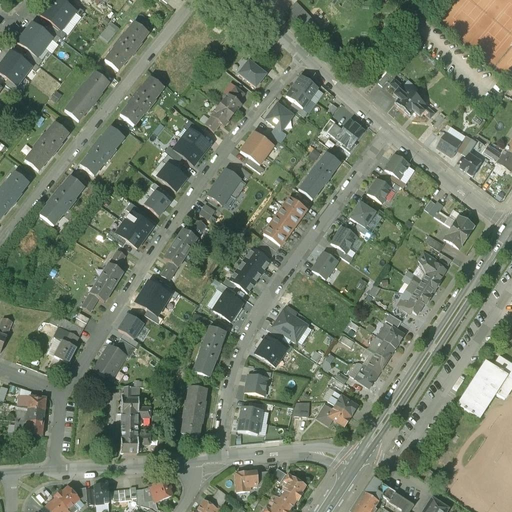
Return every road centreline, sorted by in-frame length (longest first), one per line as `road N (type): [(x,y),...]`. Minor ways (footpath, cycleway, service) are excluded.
road 1 (residential): [(302,54),(181,203),(59,396)]
road 2 (residential): [(213,458),(244,334),(388,129)]
road 3 (residential): [(0,241),(192,0)]
road 4 (primary): [(505,223),(369,442)]
road 5 (primary): [(369,442),(511,230)]
road 6 (residential): [(213,458),(56,469)]
road 7 (residential): [(505,223),(388,129)]
road 8 (residential): [(353,466),(312,450),(213,458)]
